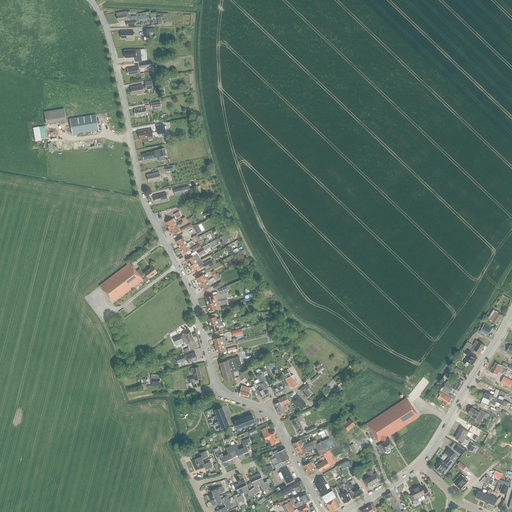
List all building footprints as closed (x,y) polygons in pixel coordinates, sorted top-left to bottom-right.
[(127,12),(126,11),(116,13),(118,21),(120,20),(120,22),(127,20),(127,22),(126,22),(127,27),(136,25),(135,20),(138,20),(137,16),(131,17),(130,12),(127,12)] [(127,38),(127,40),(133,40),(133,31),(122,31),(122,33),(121,33),(121,38),(127,38)] [(142,61),(141,52),(141,49),(124,51),(125,58),(136,57),(136,59),(135,59),(136,62),(142,61)] [(140,74),(139,67),(127,68),(128,75),(133,74),(133,75),(136,75),(137,78),(142,77),(141,74),(140,74)] [(153,89),(152,81),(145,82),(146,87),(143,88),(142,85),(131,87),(132,94),(137,93),(138,95),(144,93),(143,90),(153,89)] [(147,115),(146,108),(134,110),(136,116),(137,115),(138,117),(147,115)] [(66,121),(64,109),(45,112),(47,124),(66,121)] [(99,130),(96,115),(70,119),(72,135),(99,130)] [(48,138),(47,125),(35,127),(36,141),(44,140),(43,138),(48,138)] [(157,127),(158,134),(165,133),(164,125),(157,127)] [(153,138),(152,129),(138,131),(140,140),(153,138)] [(158,157),(159,161),(166,159),(165,155),(166,155),(164,149),(154,151),(147,153),(147,154),(143,155),(144,159),(149,158),(149,159),(158,157)] [(161,180),(159,172),(147,175),(149,182),(154,181),(155,182),(161,180)] [(174,190),(175,194),(182,192),(182,191),(190,189),(189,186),(174,190)] [(168,201),(166,193),(154,196),(155,203),(161,201),(161,203),(168,201)] [(169,229),(176,225),(173,219),(166,223),(169,229)] [(173,235),(180,232),(176,225),(169,229),(173,235)] [(194,228),(197,234),(202,232),(200,228),(198,225),(194,228)] [(180,248),(186,244),(183,238),(176,241),(180,248)] [(188,243),(186,244),(180,248),(183,254),(190,250),(188,247),(190,246),(188,243)] [(235,250),(234,251),(231,246),(227,248),(230,254),(229,254),(230,256),(236,253),(235,250)] [(205,251),(203,248),(197,251),(199,256),(205,252),(205,251)] [(190,266),(201,260),(197,254),(186,260),(190,266)] [(212,261),(211,259),(203,264),(206,269),(216,264),(214,260),(212,261)] [(201,265),(203,263),(201,260),(190,266),(193,273),(200,269),(198,265),(200,264),(201,265)] [(137,271),(130,263),(100,286),(113,303),(143,280),(145,283),(150,280),(149,278),(157,272),(153,266),(143,274),(140,269),(137,271)] [(205,278),(203,275),(196,279),(200,285),(207,281),(206,281),(209,280),(207,276),(205,278)] [(203,291),(210,288),(207,281),(200,285),(203,291)] [(207,304),(215,303),(213,295),(206,297),(207,304)] [(209,311),(217,310),(215,303),(207,304),(209,311)] [(503,316),(496,311),(490,320),(497,325),(500,321),(499,321),(503,316)] [(216,319),(216,317),(208,319),(210,326),(218,324),(221,323),(220,318),(216,319)] [(488,328),(489,326),(485,323),(482,328),(483,329),(485,330),(489,333),(491,329),(488,328)] [(212,333),(219,331),(218,326),(218,324),(210,326),(212,333)] [(180,336),(173,339),(176,346),(182,344),(181,343),(185,341),(187,345),(195,341),(192,335),(190,331),(184,334),(182,335),(183,337),(181,337),(180,336)] [(225,341),(224,337),(214,339),(215,346),(223,344),(229,343),(228,340),(225,341)] [(467,342),(464,346),(465,347),(464,347),(467,349),(467,348),(472,352),(473,353),(475,350),(480,353),(485,346),(476,340),(473,346),(467,342)] [(217,353),(225,351),(223,344),(215,346),(217,353)] [(472,352),(467,348),(467,349),(464,347),(463,349),(465,351),(464,353),(468,355),(463,363),(467,366),(469,363),(473,365),(477,358),(471,353),(472,352)] [(198,360),(195,353),(186,356),(184,357),(184,356),(176,358),(178,363),(187,360),(188,364),(198,360)] [(220,363),(225,380),(232,378),(232,377),(235,376),(234,372),(239,371),(237,366),(241,365),(239,357),(234,358),(227,360),(227,361),(220,363)] [(490,372),(497,375),(502,366),(496,363),(493,368),(492,367),(490,372)] [(201,380),(199,367),(191,368),(191,373),(194,373),(194,377),(188,378),(189,384),(192,383),(192,381),(195,380),(195,381),(201,380)] [(262,374),(257,378),(258,379),(255,381),(256,384),(259,382),(260,384),(259,384),(262,389),(257,391),(262,400),(270,396),(269,395),(270,394),(269,392),(268,392),(266,389),(269,388),(264,381),(266,380),(262,374)] [(310,380),(312,383),(320,376),(318,374),(310,380)] [(237,384),(243,380),(239,376),(234,380),(237,384)] [(294,379),(293,379),(291,376),(286,379),(290,388),(292,387),(292,388),(298,385),(294,379)] [(160,377),(151,377),(151,386),(159,386),(159,384),(160,384),(160,377)] [(287,385),(284,377),(280,379),(282,382),(272,387),(276,395),(286,390),(284,386),(287,385)] [(511,383),(511,380),(510,380),(505,377),(504,377),(501,383),(510,388),(511,383)] [(457,391),(462,383),(455,379),(452,384),(450,386),(446,384),(445,383),(443,386),(441,384),(440,386),(437,385),(435,388),(438,390),(438,389),(445,393),(447,391),(450,393),(453,389),(457,391)] [(311,387),(308,383),(299,391),(303,395),(303,394),(307,398),(313,393),(309,389),(311,387)] [(334,390),(336,394),(344,388),(343,387),(344,386),(342,384),(334,390)] [(239,394),(248,397),(251,389),(250,389),(250,388),(242,385),(239,394)] [(440,392),(439,394),(441,395),(438,399),(442,401),(444,401),(443,404),(446,406),(448,403),(449,404),(452,399),(440,392)] [(503,405),(504,401),(492,396),(492,395),(485,393),(484,397),(496,402),(503,405)] [(289,402),(286,396),(279,399),(280,402),(274,404),(279,415),(287,412),(284,404),(289,402)] [(306,404),(299,396),(292,402),(297,408),(298,407),(301,410),(306,406),(305,405),(306,404)] [(495,405),(496,402),(484,397),(482,402),(488,404),(489,403),(495,405)] [(419,417),(407,398),(366,424),(378,442),(381,440),(382,443),(380,444),(384,451),(385,452),(385,451),(386,452),(388,452),(390,451),(390,449),(394,446),(389,439),(388,439),(387,437),(419,417)] [(217,417),(224,414),(222,407),(214,410),(216,415),(212,417),(213,419),(217,418),(217,417)] [(481,409),(479,412),(471,408),(468,414),(476,418),(475,420),(480,422),(483,417),(487,419),(490,415),(481,409)] [(219,423),(227,420),(224,414),(217,417),(217,418),(219,421),(214,423),(215,425),(219,423)] [(255,422),(252,415),(246,417),(249,425),(250,425),(253,423),(255,423),(255,422)] [(304,421),(302,416),(291,421),(293,426),(294,425),(296,430),(302,427),(300,423),(304,421)] [(249,425),(246,417),(240,419),(243,427),(244,427),(247,425),(249,425)] [(243,427),(240,419),(234,422),(237,429),(242,428),(243,427)] [(342,424),(348,431),(355,425),(350,419),(347,422),(346,420),(342,424)] [(221,429),(229,426),(227,420),(219,423),(221,427),(217,429),(217,431),(222,429),(221,429)] [(306,430),(307,434),(317,429),(316,425),(306,430)] [(340,445),(330,426),(323,429),(326,436),(322,438),(323,441),(318,443),(316,439),(310,442),(310,443),(307,444),(304,439),(301,441),(301,440),(293,444),(299,457),(307,453),(307,452),(313,449),(317,457),(323,454),(340,445)] [(269,433),(266,428),(261,430),(267,442),(269,441),(271,446),(280,441),(275,431),(269,433)] [(469,439),(470,437),(467,436),(469,432),(461,428),(458,433),(469,439)] [(468,441),(469,439),(458,433),(456,439),(463,443),(465,439),(468,441)] [(245,458),(250,456),(247,447),(249,446),(249,445),(251,444),(249,438),(241,442),(244,447),(241,448),(245,458)] [(245,458),(241,448),(239,450),(236,444),(231,446),(234,453),(236,452),(240,460),(245,458)] [(476,447),(471,444),(467,449),(473,452),(476,447)] [(454,450),(461,455),(465,450),(458,445),(454,450)] [(231,454),(234,453),(231,446),(225,448),(228,454),(225,455),(230,465),(235,463),(231,454)] [(448,466),(452,461),(457,455),(449,448),(444,453),(450,458),(445,464),(442,461),(441,461),(440,461),(439,463),(439,464),(438,464),(439,464),(435,468),(439,471),(443,474),(449,467),(448,466)] [(290,459),(285,449),(278,452),(277,450),(273,452),(275,457),(278,462),(273,464),(276,470),(284,466),(283,462),(290,459)] [(230,465),(225,455),(223,456),(220,450),(215,453),(218,459),(221,458),(224,467),(230,465)] [(194,466),(203,462),(202,459),(208,457),(206,451),(199,454),(200,457),(191,461),(194,466)] [(320,472),(330,466),(323,454),(318,456),(320,459),(317,461),(319,464),(316,466),(320,472)] [(203,462),(194,466),(196,471),(205,467),(206,470),(212,467),(210,462),(204,464),(203,462)] [(314,471),(310,462),(303,466),(308,474),(314,471)] [(466,467),(460,462),(457,465),(463,470),(466,467)] [(375,473),(371,467),(365,471),(369,477),(363,480),(367,487),(380,480),(376,472),(375,473)] [(294,480),(288,468),(281,472),(283,475),(280,477),(282,480),(284,479),(287,483),(294,480)] [(496,478),(500,480),(502,474),(495,471),(494,474),(497,476),(496,478)] [(255,475),(259,485),(262,483),(264,489),(269,487),(266,480),(264,481),(260,473),(255,475)] [(456,481),(462,487),(467,482),(467,483),(470,479),(464,473),(456,481)] [(256,486),(259,485),(255,475),(250,477),(254,486),(251,487),(254,494),(259,492),(256,486)] [(315,484),(320,494),(328,490),(323,483),(326,481),(322,476),(317,479),(318,482),(315,484)] [(491,478),(488,476),(483,481),(488,484),(491,478)] [(254,494),(251,487),(251,488),(248,489),(244,480),(239,483),(244,492),(246,491),(249,497),(254,494)] [(306,489),(302,481),(280,492),(282,496),(290,493),(295,491),(297,494),(306,489)] [(241,494),(244,492),(239,483),(234,485),(238,494),(236,495),(239,502),(244,499),(241,494)] [(354,494),(354,495),(361,491),(358,485),(354,488),(352,484),(349,485),(348,483),(345,485),(349,491),(351,496),(354,494)] [(423,495),(424,497),(425,499),(430,496),(426,488),(423,489),(421,485),(416,488),(420,497),(423,495)] [(211,501),(220,497),(219,494),(225,491),(222,486),(216,489),(211,491),(213,494),(208,496),(211,501)] [(417,499),(420,497),(416,488),(410,490),(412,495),(409,496),(414,505),(419,502),(417,499)] [(492,491),(492,490),(490,489),(487,495),(485,494),(484,493),(481,500),(487,502),(491,491),(492,491)] [(346,492),(345,493),(343,490),(340,492),(341,495),(340,496),(344,503),(348,501),(348,502),(350,501),(350,500),(351,500),(346,492)] [(485,494),(487,491),(484,490),(483,493),(478,491),(475,497),(481,500),(484,493),(485,494)] [(336,497),(332,491),(322,497),(326,503),(336,497)] [(490,494),(492,491),(491,491),(487,502),(495,505),(498,499),(494,498),(495,497),(490,494)] [(310,500),(305,492),(298,496),(294,498),(294,497),(290,499),(295,508),(303,504),(310,500)] [(394,498),(391,492),(388,494),(384,496),(386,502),(388,501),(390,504),(391,504),(394,511),(404,511),(402,511),(395,498),(394,498)] [(223,505),(230,502),(227,496),(221,499),(220,497),(211,501),(213,506),(222,502),(223,505)] [(341,503),(337,497),(326,504),(330,511),(338,508),(335,503),(336,503),(337,505),(341,503)] [(295,510),(290,501),(282,506),(285,511),(306,511),(309,509),(306,503),(297,509),(295,510)] [(232,507),(230,502),(223,505),(224,507),(216,511),(215,511),(227,511),(228,511),(226,509),(232,507)]
